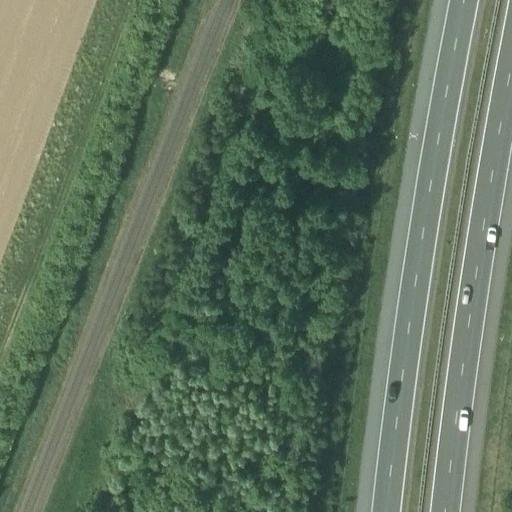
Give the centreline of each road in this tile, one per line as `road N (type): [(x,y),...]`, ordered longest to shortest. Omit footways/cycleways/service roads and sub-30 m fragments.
road 1 (motorway): [(466,0),(388,511)]
road 2 (motorway): [(447,511),(511,63)]
